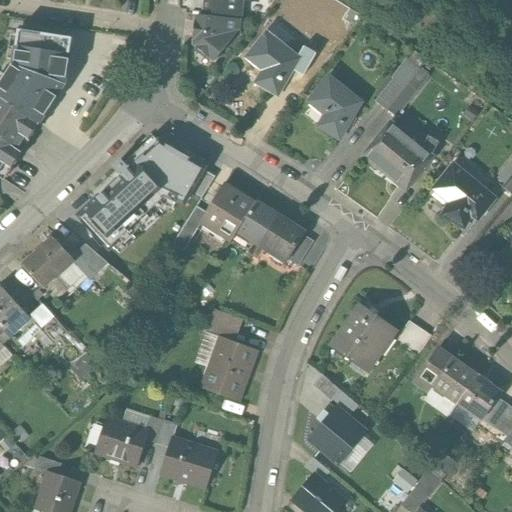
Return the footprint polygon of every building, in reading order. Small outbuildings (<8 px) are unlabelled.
[(202,0),(201,17),(238,21),(240,0),(202,0)] [(238,21),(201,17),(195,16),(192,46),(213,63),(238,33),(239,21),(238,21)] [(0,99),(39,125),(64,85),(71,39),(17,31),(13,61),(15,62),(0,83),(0,99)] [(297,60),(266,35),(249,55),(265,68),(256,83),(277,95),(286,78),(297,60)] [(314,55),(303,49),(297,60),(286,78),(292,81),(296,73),(302,76),(314,55)] [(358,104),(329,80),(313,100),(328,112),(319,128),(340,138),(358,104)] [(393,80),(376,102),(386,110),(403,88),(393,80)] [(39,125),(0,99),(0,176),(4,179),(20,153),(39,125)] [(422,148),(391,123),(375,142),(390,155),(380,171),(402,184),(411,168),(422,148)] [(439,144),(428,138),(422,148),(411,168),(416,170),(421,161),(427,164),(439,144)] [(148,153),(79,217),(105,246),(120,232),(124,236),(134,226),(131,222),(148,206),(152,210),(163,200),(159,196),(175,181),(167,173),(148,153)] [(181,159),(167,173),(175,181),(201,199),(214,179),(181,159)] [(484,192),(453,167),(437,187),(452,199),(442,214),(461,227),(484,192)] [(511,175),(502,187),(511,195),(511,175)] [(255,204),(225,186),(207,214),(206,214),(199,224),(200,225),(230,244),(237,232),(255,204)] [(277,218),(255,204),(237,232),(259,246),(277,218)] [(206,214),(196,207),(172,246),(183,253),(200,225),(199,224),(206,214)] [(304,235),(277,218),(259,246),(272,254),(273,253),(286,260),(285,262),(287,263),(289,260),(290,258),(302,238),(304,235)] [(312,245),(302,238),(290,258),(289,260),(299,266),(312,245)] [(52,240),(22,268),(42,289),(53,279),(52,277),(71,260),(52,240)] [(511,244),(497,260),(511,273),(511,244)] [(29,320),(1,289),(0,290),(0,343),(3,347),(13,338),(22,349),(41,332),(29,320)] [(67,333),(43,307),(29,320),(41,332),(53,346),(67,333)] [(358,307),(331,348),(364,370),(391,329),(358,307)] [(243,321),(215,310),(211,322),(239,333),(243,321)] [(239,333),(211,322),(206,335),(220,340),(221,339),(235,344),(239,333)] [(235,344),(221,339),(220,340),(202,390),(236,402),(247,372),(251,373),(258,353),(235,344)] [(437,350),(414,382),(429,393),(434,387),(452,361),(437,350)] [(452,361),(434,387),(457,404),(476,378),(452,361)] [(340,391),(323,376),(314,386),(331,401),(340,391)] [(476,378),(457,404),(483,423),(484,421),(498,402),(501,397),(476,378)] [(498,402),(484,421),(493,428),(507,409),(498,402)] [(335,409),(309,439),(340,465),(365,434),(335,409)] [(511,412),(507,409),(493,428),(507,438),(511,430),(511,412)] [(164,423),(149,418),(145,431),(148,433),(145,442),(157,446),(164,423)] [(145,431),(107,419),(95,456),(136,470),(145,442),(148,433),(145,431)] [(0,421),(0,443),(11,434),(0,421)] [(218,456),(172,441),(160,476),(175,481),(176,479),(207,489),(218,456)] [(60,465),(39,458),(35,470),(47,474),(47,472),(57,476),(60,465)] [(329,473),(313,459),(305,469),(314,476),(321,482),(329,473)] [(420,459),(410,465),(420,479),(429,473),(420,459)] [(405,468),(397,482),(413,491),(421,477),(405,468)] [(57,476),(47,472),(47,474),(35,511),(37,511),(69,511),(79,483),(57,476)] [(321,482),(314,476),(293,501),(305,511),(337,511),(345,502),(321,482)]
